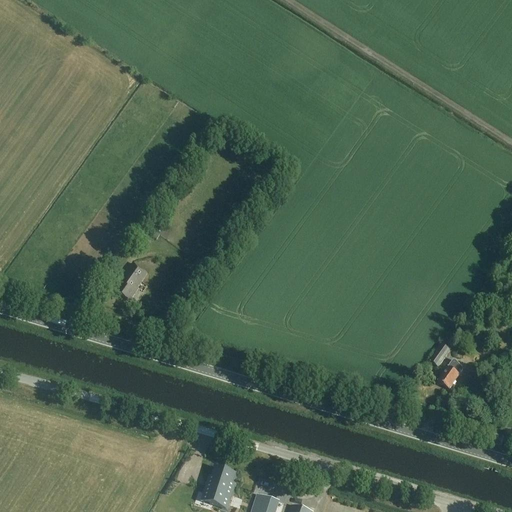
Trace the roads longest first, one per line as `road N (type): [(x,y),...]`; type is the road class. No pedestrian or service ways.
road 1 (tertiary): [(511,462),(0,307)]
road 2 (unclassified): [(474,511),(0,373)]
